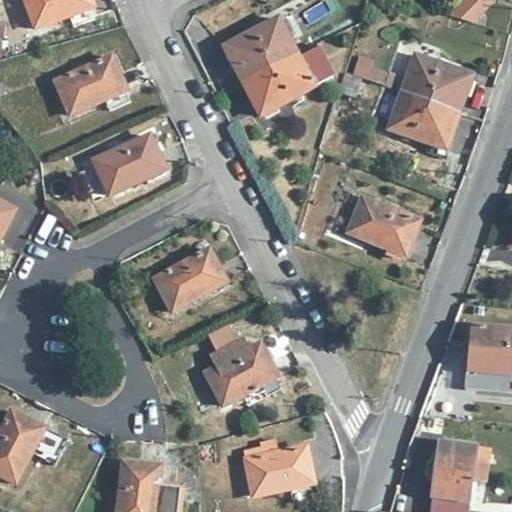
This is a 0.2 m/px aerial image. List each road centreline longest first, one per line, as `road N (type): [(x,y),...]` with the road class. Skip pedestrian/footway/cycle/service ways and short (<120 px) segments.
road 1 (residential): [(387,452),(339,393),(142,0)]
road 2 (secondary): [(387,452),(511,105)]
